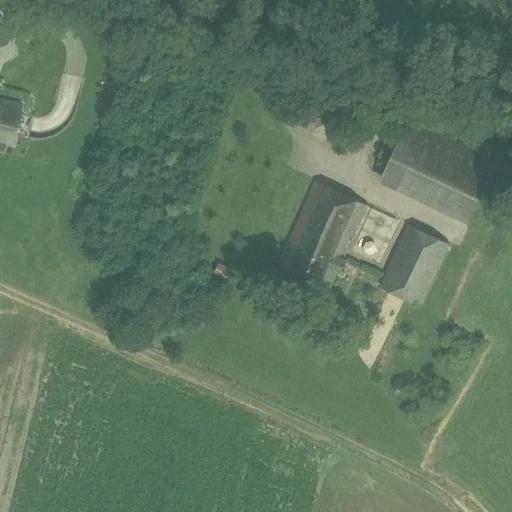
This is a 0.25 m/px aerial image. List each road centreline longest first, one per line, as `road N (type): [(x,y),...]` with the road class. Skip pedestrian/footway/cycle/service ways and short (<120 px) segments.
road 1 (track): [(0,287),(389,465),(463,511)]
road 2 (unclassified): [(511,83),(201,8)]
